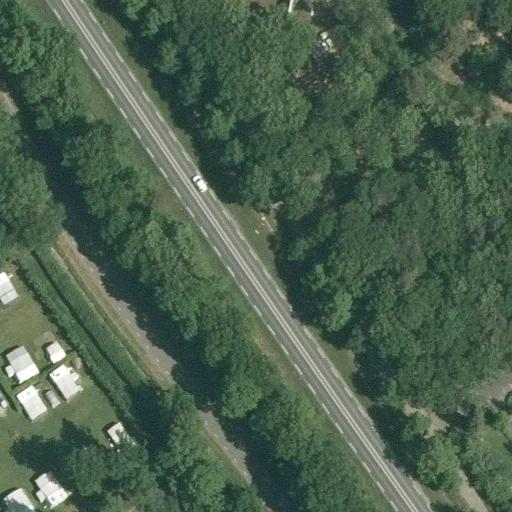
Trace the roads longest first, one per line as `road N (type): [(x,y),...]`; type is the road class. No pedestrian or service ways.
road 1 (secondary): [(416,511),(64,0)]
road 2 (unclassified): [(473,511),(146,0)]
road 3 (unclassified): [(281,511),(54,203),(0,106)]
